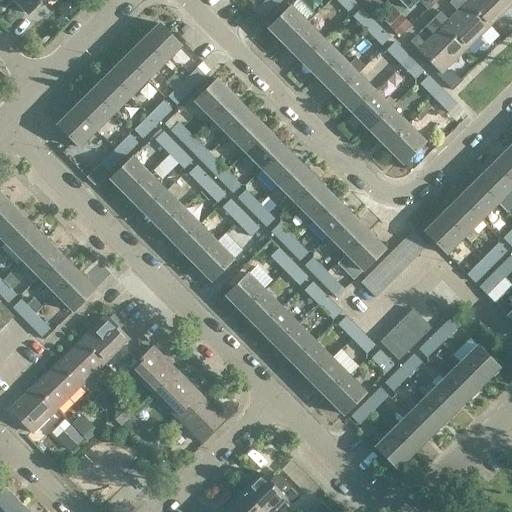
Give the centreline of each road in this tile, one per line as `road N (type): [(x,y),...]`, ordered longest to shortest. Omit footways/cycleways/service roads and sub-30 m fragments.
road 1 (residential): [(188,0),(384,193),(418,188),(511,98)]
road 2 (residential): [(270,395),(0,123)]
road 3 (residential): [(149,511),(270,395)]
road 4 (residential): [(386,511),(270,395)]
road 5 (residential): [(417,511),(511,415)]
